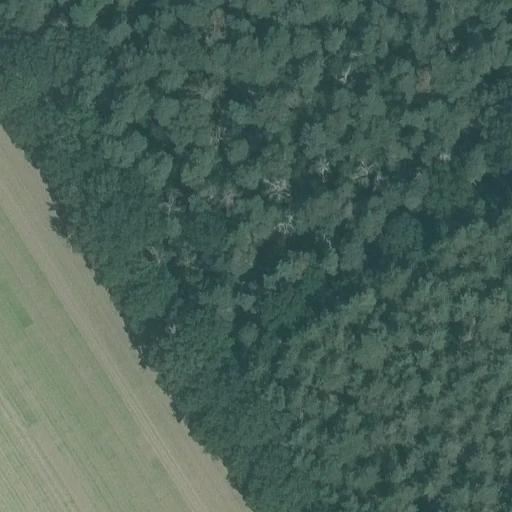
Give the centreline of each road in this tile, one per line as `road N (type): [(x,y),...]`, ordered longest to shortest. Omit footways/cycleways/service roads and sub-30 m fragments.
road 1 (unclassified): [(220,379),(0,40)]
road 2 (unclassified): [(220,379),(511,197)]
road 3 (unclassified): [(302,511),(220,379)]
